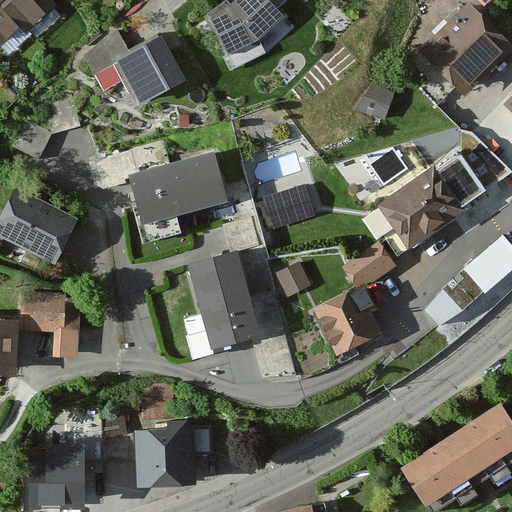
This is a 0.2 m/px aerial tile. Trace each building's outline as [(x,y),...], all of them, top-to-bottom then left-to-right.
[(0,0),(0,41),(15,27),(22,34),(53,4),(49,0),(0,0)] [(226,0),(203,13),(225,54),(257,37),(279,15),(271,7),(278,0),(226,0)] [(417,49),(461,89),(506,41),(462,1),(417,49)] [(122,48),(112,31),(79,54),(91,73),(107,63),(129,99),(177,71),(153,30),(122,48)] [(370,83),(352,108),(381,118),(391,90),(370,83)] [(384,172),(411,157),(396,131),(369,146),(384,172)] [(373,203),(405,247),(486,189),(458,150),(432,169),(428,164),(373,203)] [(225,208),(212,163),(131,185),(144,231),(225,208)] [(0,234),(49,258),(69,215),(7,185),(0,200),(0,234)] [(312,217),(303,189),(266,201),(275,228),(312,217)] [(439,325),(463,309),(511,265),(511,247),(503,237),(445,288),(426,310),(439,325)] [(337,266),(349,283),(307,304),(330,350),(372,329),(360,306),(369,301),(361,285),(391,263),(376,243),(337,266)] [(191,276),(213,355),(258,343),(235,263),(191,276)] [(309,285),(298,263),(277,274),(288,295),(309,285)] [(61,291),(17,290),(16,327),(49,328),(49,352),(75,353),(77,299),(61,298),(61,291)] [(0,369),(8,370),(10,315),(0,314),(0,369)] [(394,463),(417,500),(511,439),(511,429),(493,400),(394,463)] [(207,423),(129,426),(131,483),(191,481),(190,451),(208,450),(207,423)] [(21,447),(21,503),(81,503),(81,465),(97,465),(97,432),(51,432),(51,447),(21,447)] [(306,511),(304,502),(261,511),(306,511)]
